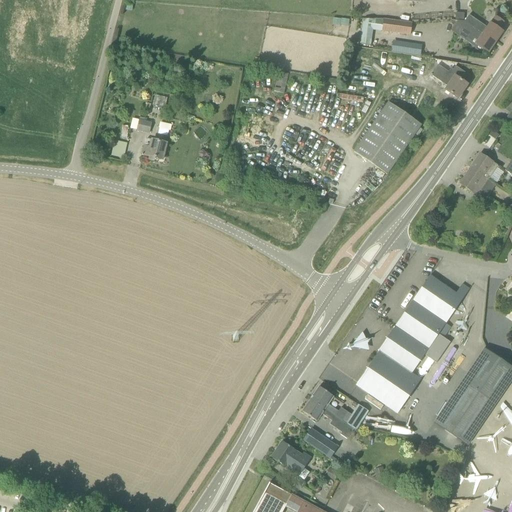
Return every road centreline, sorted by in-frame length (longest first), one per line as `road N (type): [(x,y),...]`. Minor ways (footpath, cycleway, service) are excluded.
road 1 (unclassified): [(334,291),(224,227),(74,176)]
road 2 (primary): [(407,211),(511,59)]
road 3 (primary): [(334,291),(238,446)]
road 4 (unclassified): [(74,176),(120,0)]
road 5 (primary): [(248,450),(346,297)]
road 6 (residential): [(391,236),(511,267)]
